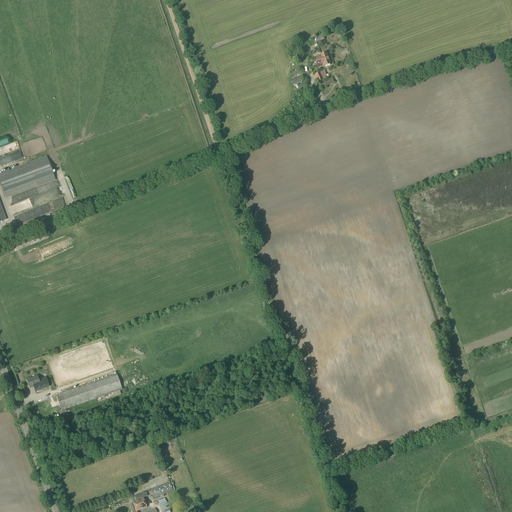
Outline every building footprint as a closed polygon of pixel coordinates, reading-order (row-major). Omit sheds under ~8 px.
[(322,41),(325,39),(324,35),(311,40),(308,41),(310,46),(322,41)] [(320,55),(319,52),(313,54),(318,68),(325,66),(331,64),(327,53),(321,55),(320,55)] [(317,82),(324,79),(323,76),(321,72),(314,75),(317,82)] [(320,88),(334,83),(332,78),(318,84),(320,88)] [(7,137),(0,139),(0,147),(9,145),(7,137)] [(55,180),(47,157),(30,163),(10,171),(9,168),(5,170),(6,172),(0,174),(0,186),(4,198),(38,186),(55,180)] [(117,374),(56,395),(61,411),(122,390),(117,374)] [(38,380),(37,376),(27,380),(30,388),(34,387),(35,391),(49,387),(45,378),(38,380)] [(154,498),(163,495),(173,491),(170,482),(151,490),(154,498)] [(143,498),(141,494),(134,496),(136,501),(132,502),(136,511),(134,511),(136,511),(147,507),(143,498)]
